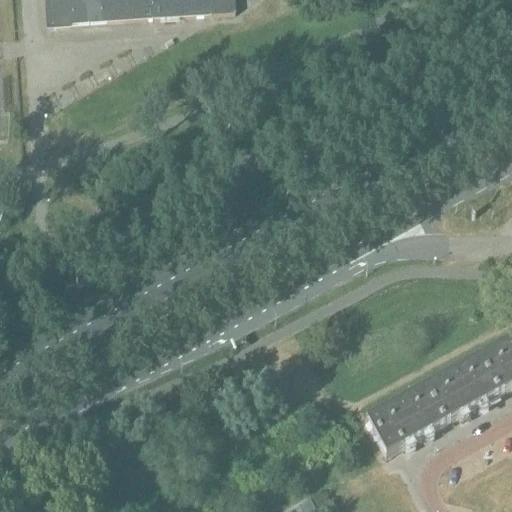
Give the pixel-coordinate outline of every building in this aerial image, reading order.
[(49,0),(51,29),(159,22),(235,18),(233,0),(49,0)] [(511,345),(477,365),(497,402),(511,393),(511,345)] [(477,365),(423,395),(443,431),(497,402),(477,365)] [(389,460),(443,431),(423,395),(369,424),(389,460)] [(298,511),(313,511),(309,503),(297,510),(298,511)]
